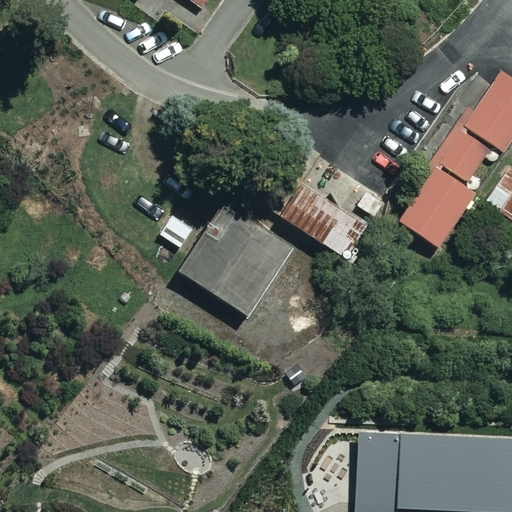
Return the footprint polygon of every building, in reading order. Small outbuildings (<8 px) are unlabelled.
[(136,0),(137,0),(184,0),(202,13),(210,0),(136,0)] [(511,140),(511,86),(496,76),(463,126),(459,123),(431,166),(436,170),(399,226),(437,252),(473,197),(463,190),(491,148),(502,155),(511,140)] [(511,170),(489,203),(511,218),(511,170)] [(365,231),(299,189),(279,220),(346,262),(365,231)] [(289,253),(220,209),(178,276),(246,320),(289,253)] [(160,236),(180,249),(193,230),(180,222),(172,217),(160,236)] [(511,511),(511,440),(359,433),(355,511),(511,511)]
